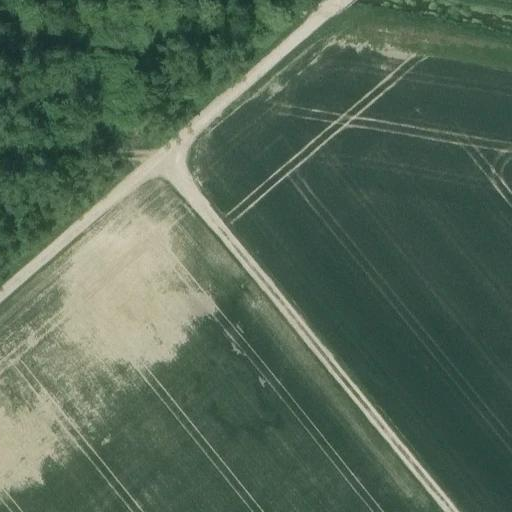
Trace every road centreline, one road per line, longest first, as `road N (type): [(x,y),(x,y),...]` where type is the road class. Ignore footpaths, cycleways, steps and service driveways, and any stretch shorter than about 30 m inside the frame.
road 1 (track): [(446,511),(161,160),(332,10)]
road 2 (unclassified): [(161,160),(0,299)]
